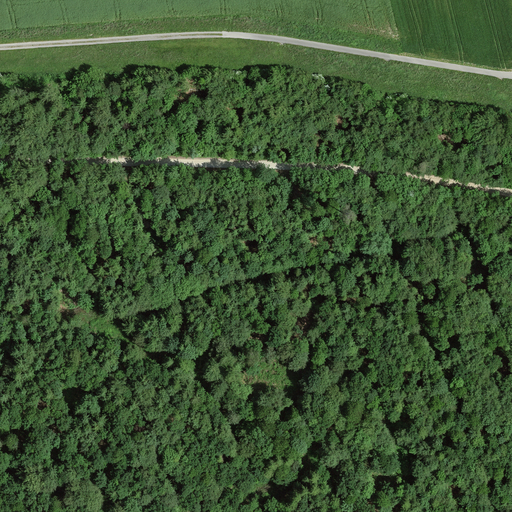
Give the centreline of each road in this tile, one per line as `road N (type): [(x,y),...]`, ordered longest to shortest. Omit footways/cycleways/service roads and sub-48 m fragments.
road 1 (track): [(511,75),(223,33),(0,46)]
road 2 (track): [(511,193),(304,165),(0,160)]
